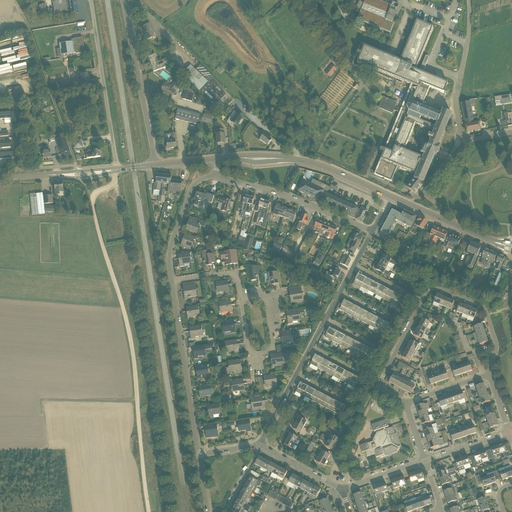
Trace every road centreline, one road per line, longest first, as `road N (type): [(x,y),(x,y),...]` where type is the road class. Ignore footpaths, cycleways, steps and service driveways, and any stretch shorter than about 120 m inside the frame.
road 1 (track): [(116,169),(109,187),(90,200),(141,385),(150,511)]
road 2 (residential): [(488,374),(496,343),(484,309),(431,290),(379,382),(405,403)]
road 3 (residential): [(258,444),(372,230)]
road 4 (tertiary): [(215,159),(298,161),(390,197)]
road 5 (track): [(75,166),(28,25),(11,0)]
road 6 (residential): [(198,454),(171,281)]
road 7 (unclassified): [(116,169),(90,0)]
road 8 (unclassified): [(154,165),(123,0)]
road 9 (residential): [(372,230),(215,175)]
road 10 (unclassified): [(469,141),(456,108),(468,0)]
road 11 (residential): [(171,281),(172,237),(186,197),(203,175),(215,175)]
